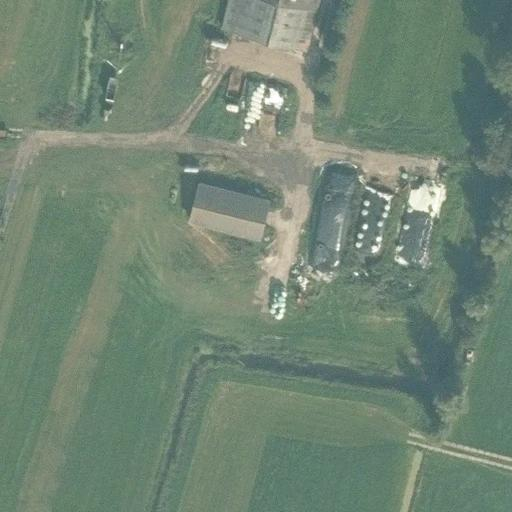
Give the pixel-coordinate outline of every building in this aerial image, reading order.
[(307,49),(316,11),(319,0),(228,0),(221,28),(307,49)] [(190,220),(260,238),(269,199),(200,182),(190,220)] [(393,204),(392,185),(363,186),(365,218),(378,217),(377,205),(393,204)] [(358,287),(379,285),(378,265),(357,266),(358,287)] [(254,293),(272,278),(265,270),(247,285),(254,293)]
